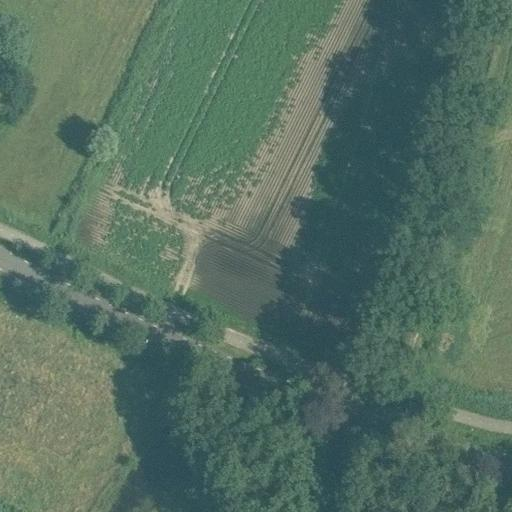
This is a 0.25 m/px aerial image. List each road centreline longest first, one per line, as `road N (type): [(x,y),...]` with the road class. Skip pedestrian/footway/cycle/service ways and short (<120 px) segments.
road 1 (secondary): [(0,259),(345,415)]
road 2 (secondary): [(345,415),(461,458),(511,467)]
